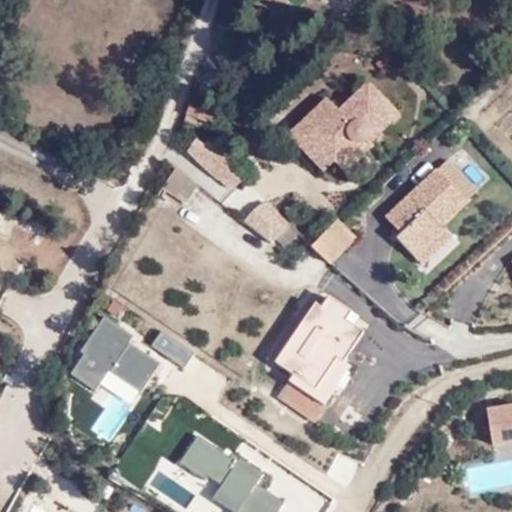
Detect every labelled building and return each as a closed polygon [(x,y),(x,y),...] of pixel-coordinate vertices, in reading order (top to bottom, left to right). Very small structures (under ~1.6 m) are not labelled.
[(359,133),(365,140),(396,111),(366,80),(336,109),(324,96),(286,132),(298,145),(309,134),(332,159),(359,133)] [(228,191),(244,175),(201,132),(185,148),(228,191)] [(365,140),(359,133),(332,159),(342,170),(369,144),(365,140)] [(321,169),(332,159),(309,134),(298,144),(321,169)] [(404,234),(399,240),(415,256),(444,228),(439,223),(477,188),(447,158),(387,215),(404,234)] [(170,171),(161,194),(187,204),(197,181),(170,171)] [(301,234),(265,200),(239,221),(272,244),(276,241),(284,248),(301,234)] [(330,263),(356,238),(337,217),(310,243),(330,263)] [(423,264),(451,236),(444,228),(415,256),(423,264)] [(296,372),(290,381),(311,396),(337,355),(344,359),(363,330),(354,324),(344,316),(349,311),(329,297),(321,307),(315,303),(277,360),(296,372)] [(354,324),(360,318),(349,311),(344,316),(354,324)] [(136,335),(104,314),(78,352),(82,354),(68,374),(93,391),(100,381),(131,402),(158,363),(130,344),(136,335)] [(192,355),(160,331),(150,346),(181,369),(192,355)] [(324,405),(351,364),(344,359),(337,355),(311,396),(324,405)] [(511,402),(485,408),(491,441),(511,437),(511,402)] [(261,475),(196,433),(177,462),(206,481),(209,476),(222,484),(211,500),(229,511),(278,511),(285,502),(255,483),(261,475)]
